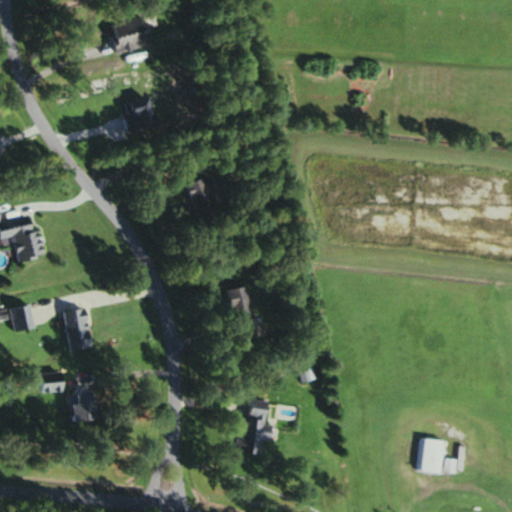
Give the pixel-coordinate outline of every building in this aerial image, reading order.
[(152,44),(145,16),(104,26),(111,54),(152,44)] [(200,230),(223,223),(209,177),(186,185),(200,230)] [(35,214),(0,221),(0,239),(14,236),(19,261),(44,256),(35,214)] [(228,290),(236,340),(258,337),(249,287),(228,290)] [(15,332),(34,329),(31,306),(12,308),(15,332)] [(70,351),(93,347),(87,308),(64,312),(70,351)] [(38,394),(65,392),(63,372),(36,374),(38,394)] [(76,422),(99,421),(99,395),(75,396),(76,422)] [(261,455),(262,440),(273,441),(274,426),(267,425),(269,402),(245,399),(240,453),(261,455)] [(415,470),(444,471),(455,472),(456,459),(444,458),(445,439),(417,437),(415,470)]
